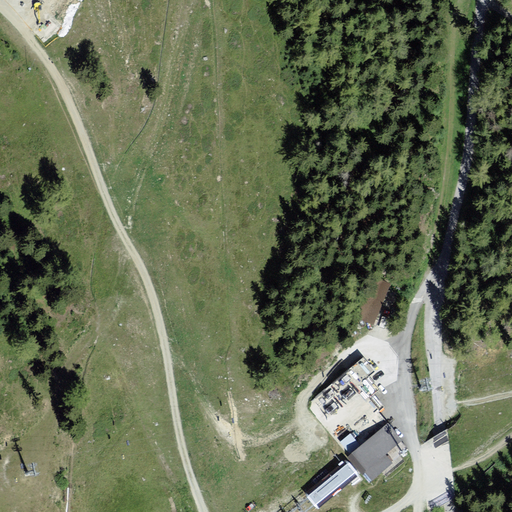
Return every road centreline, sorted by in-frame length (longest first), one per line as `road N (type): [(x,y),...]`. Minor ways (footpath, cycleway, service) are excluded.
road 1 (residential): [(450,511),(433,283),(460,187),(484,1)]
road 2 (track): [(433,283),(402,340),(400,361),(416,511)]
